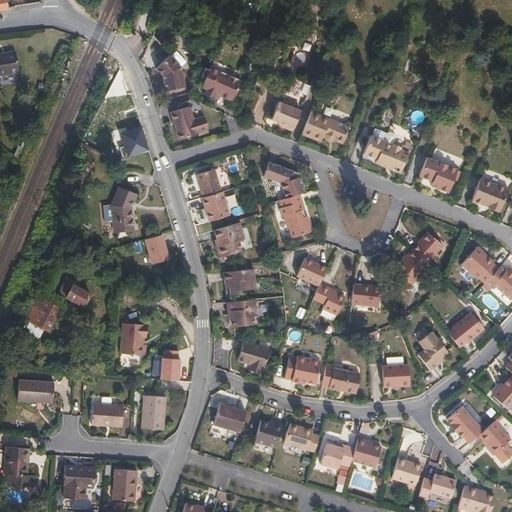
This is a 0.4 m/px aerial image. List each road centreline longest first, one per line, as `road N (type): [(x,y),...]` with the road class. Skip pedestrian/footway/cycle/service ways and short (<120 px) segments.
road 1 (residential): [(202,373),(331,412),(418,407)]
road 2 (residential): [(202,373),(197,278),(166,164)]
road 3 (residential): [(166,164),(129,59),(59,14)]
road 4 (residential): [(353,511),(174,455)]
road 5 (residential): [(316,156),(337,236),(361,249),(382,242),(403,192)]
road 6 (residential): [(166,164),(258,133),(316,156)]
road 7 (residential): [(418,407),(511,319)]
